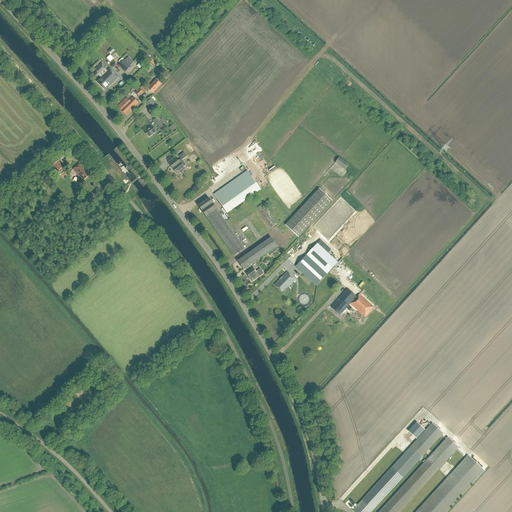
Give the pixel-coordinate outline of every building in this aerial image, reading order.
[(134,64),(130,68),(125,62),(119,68),(128,77),(137,67),(134,64)] [(96,77),(105,69),(101,64),(94,71),(96,73),(93,75),(96,77)] [(99,78),(100,79),(96,82),(103,90),(106,88),(106,89),(107,88),(107,89),(119,78),(111,68),(99,78)] [(140,98),(144,93),(140,89),(135,93),(140,98)] [(138,103),(132,97),(129,100),(127,97),(117,107),(126,116),(133,109),(132,108),(138,103)] [(152,99),(145,107),(154,115),(161,107),(152,99)] [(160,129),(165,125),(158,116),(153,119),(160,129)] [(148,137),(155,132),(151,126),(144,132),(148,137)] [(257,153),(250,158),(263,178),(270,174),(257,153)] [(175,156),(167,162),(169,164),(176,174),(186,166),(183,162),(181,163),(175,156)] [(347,172),(351,167),(349,165),(340,158),(336,163),(345,170),(347,172)] [(59,172),(64,167),(59,161),(54,166),(59,172)] [(83,181),(89,176),(84,169),(85,168),(80,163),(73,169),(83,181)] [(248,171),(214,195),(227,214),(261,190),(248,171)] [(299,238),(333,201),(319,189),(285,226),(299,238)] [(233,256),(244,249),(208,199),(198,206),(233,256)] [(273,228),(278,224),(265,207),(272,202),(270,200),(259,208),(273,228)] [(271,255),(279,249),(271,238),(237,261),(243,270),(269,252),(271,255)] [(317,286),(338,264),(327,253),(331,250),(321,240),(296,267),(317,286)] [(264,273),(260,269),(258,271),(255,273),(253,269),(246,275),(252,282),(259,277),(264,273)] [(289,287),(295,280),(287,272),(274,285),(282,292),(288,286),(289,287)] [(357,297),(347,289),(336,300),(337,301),(333,305),(333,306),(331,308),(338,315),(341,311),(342,312),(349,304),(364,317),(371,310),(370,310),(373,306),(359,294),(357,297)] [(400,511),(459,448),(448,438),(380,511),(370,511),(443,433),(432,424),(412,446),(353,511),(400,511)] [(447,511),(484,471),(467,456),(415,511),(447,511)]
